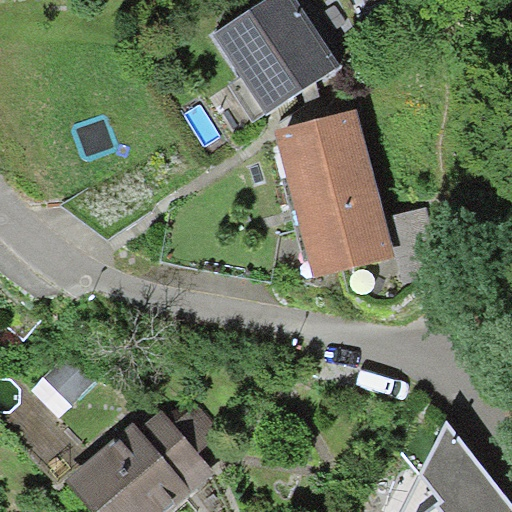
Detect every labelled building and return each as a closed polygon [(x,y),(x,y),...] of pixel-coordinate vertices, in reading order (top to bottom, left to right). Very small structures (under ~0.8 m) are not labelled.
[(339,70),(296,0),(278,0),(216,42),(268,119),(312,89),(339,70)] [(360,117),(278,139),(297,211),(315,284),(397,260),(386,221),(360,117)] [(426,210),(386,221),(397,260),(404,286),(444,275),(426,210)] [(159,406),(69,484),(93,511),(173,511),(214,477),(195,456),(225,431),(198,400),(172,422),(159,406)] [(511,511),(511,505),(448,425),(404,511),(511,511)]
